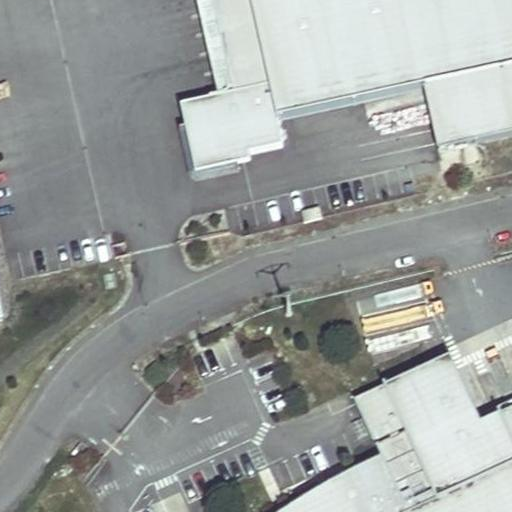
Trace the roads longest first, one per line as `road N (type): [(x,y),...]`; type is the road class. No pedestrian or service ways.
road 1 (unclassified): [(0,481),(81,368),(178,301),(307,256),(511,207)]
road 2 (unknown): [(81,368),(128,439),(142,511)]
